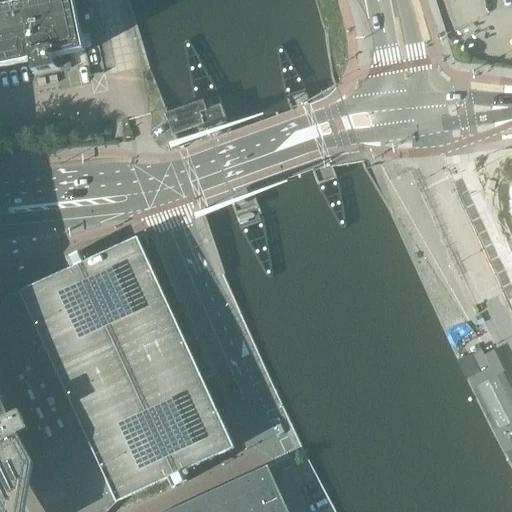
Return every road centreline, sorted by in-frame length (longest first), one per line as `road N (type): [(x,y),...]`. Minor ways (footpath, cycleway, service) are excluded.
road 1 (unknown): [(181,490),(130,480),(52,303),(63,281),(91,271),(117,285),(209,476)]
road 2 (unclassified): [(269,447),(160,185)]
road 3 (secondary): [(160,185),(348,123),(402,118)]
road 4 (secondary): [(0,225),(126,212),(160,185)]
road 5 (secondary): [(160,185),(0,192)]
road 6 (secondary): [(402,118),(377,0)]
